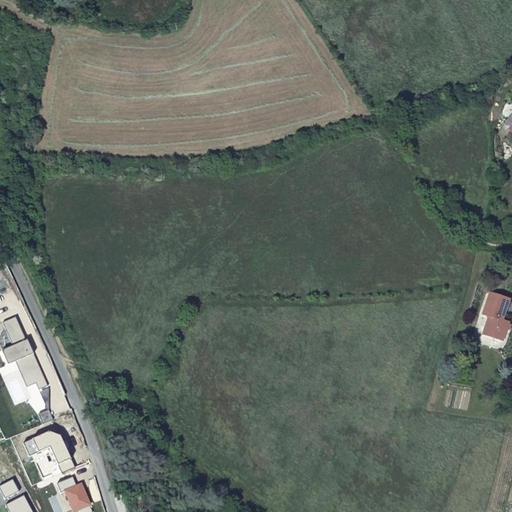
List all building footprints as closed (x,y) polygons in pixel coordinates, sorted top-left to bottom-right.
[(501,121),(507,126),(511,120),(511,109),(501,121)] [(478,334),(500,342),(506,323),(498,320),(505,298),(485,291),(478,312),(483,315),(478,334)] [(18,318),(4,324),(14,347),(3,352),(9,366),(20,362),(30,387),(37,384),(46,380),(35,355),(34,355),(18,318)] [(46,380),(37,384),(39,389),(49,386),(46,380)] [(49,410),(39,415),(43,424),(53,420),(49,410)] [(14,478),(0,485),(6,497),(20,490),(14,478)] [(34,511),(25,494),(7,503),(11,511),(34,511)]
